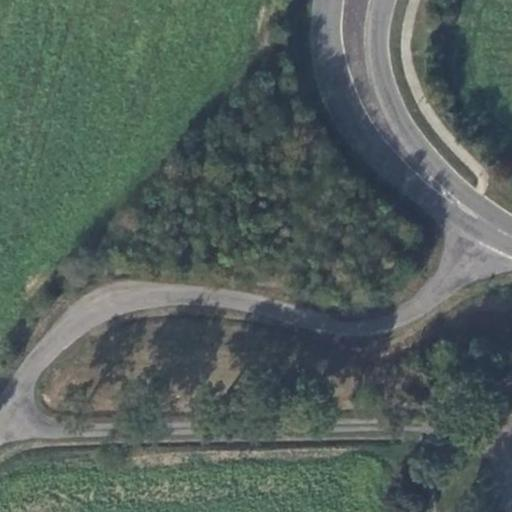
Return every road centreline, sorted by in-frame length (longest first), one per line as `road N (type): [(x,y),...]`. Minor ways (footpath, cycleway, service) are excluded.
road 1 (unclassified): [(492,228),(437,295),(399,319),(358,328),(222,300),(169,297),(118,306),(49,349),(0,416)]
road 2 (secondary): [(332,0),(329,45),(344,104),(414,185),(456,203)]
road 3 (secondary): [(456,203),(388,104),(379,46),(385,0)]
